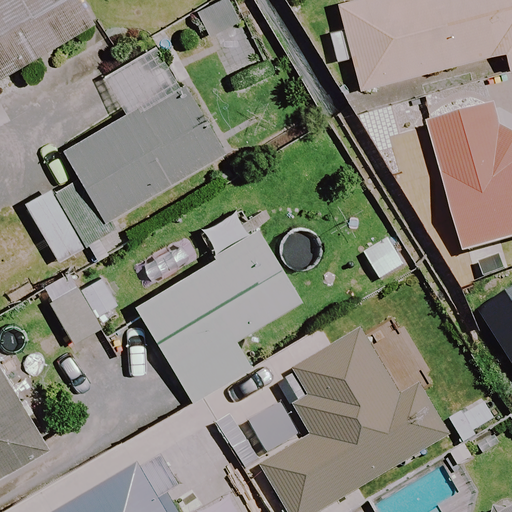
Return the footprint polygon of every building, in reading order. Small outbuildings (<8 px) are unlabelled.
[(0,0),(0,80),(93,27),(77,0),(0,0)] [(511,0),(362,0),(336,7),(359,93),(503,54),(508,72),(511,70),(511,0)] [(223,161),(185,89),(64,153),(102,224),(223,161)] [(463,257),(473,254),(480,280),(508,272),(500,246),(511,242),(511,160),(507,162),(493,111),(426,130),(463,257)] [(88,247),(58,188),(25,205),(55,264),(88,247)] [(298,303),(240,208),(201,233),(218,261),(134,312),(192,405),(250,369),(233,343),(298,303)] [(100,330),(69,273),(41,289),(72,345),(100,330)] [(511,291),(479,312),(511,365),(511,291)] [(486,402),(448,425),(386,321),(294,376),(308,401),(295,409),(314,441),(260,473),(283,511),(328,511),(441,445),(456,470),(475,459),(469,449),(502,429),(486,402)] [(0,478),(43,453),(0,379),(0,478)] [(162,511),(139,472),(70,511),(162,511)]
